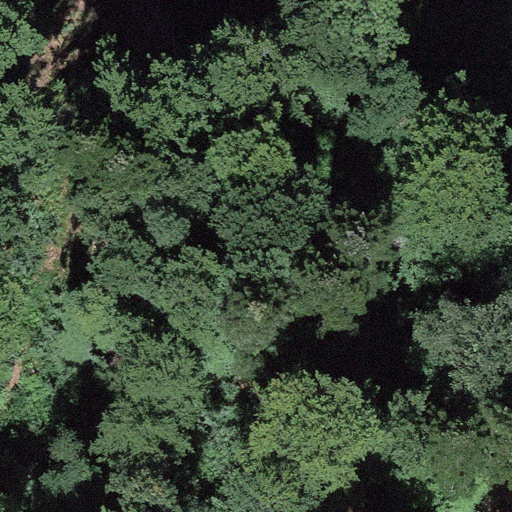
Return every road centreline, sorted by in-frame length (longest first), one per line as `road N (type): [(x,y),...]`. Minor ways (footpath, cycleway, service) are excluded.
road 1 (track): [(157,0),(191,81),(264,186),(398,253),(511,275)]
road 2 (track): [(492,0),(398,253)]
